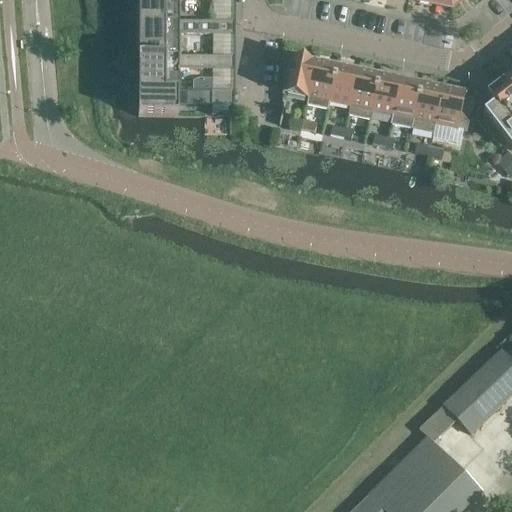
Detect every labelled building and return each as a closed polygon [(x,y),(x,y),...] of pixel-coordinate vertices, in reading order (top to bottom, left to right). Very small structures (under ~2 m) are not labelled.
[(179,24),(179,23),(180,1),(235,2),(235,0),(139,0),(139,14),(148,14),(148,23),(148,24),(179,24)] [(179,36),(235,37),(235,24),(179,23),(179,24),(148,24),(148,23),(139,23),(139,49),(148,49),(148,58),(148,59),(179,59),(179,36)] [(148,58),(139,58),(139,84),(148,84),(147,93),(179,94),(179,71),(212,71),(212,58),(179,59),(148,59),(148,58)] [(235,71),(235,59),(212,58),(212,71),(235,71)] [(283,94),(308,99),(316,64),(294,60),(293,64),(283,61),(283,94)] [(329,104),(337,69),(316,64),(308,99),(306,109),(327,113),(329,104)] [(358,73),(337,69),(329,104),(350,108),(358,73)] [(348,118),(370,122),(372,113),(371,113),(379,78),(358,73),(350,108),(348,118)] [(511,75),(487,95),(495,105),(484,114),(511,150),(511,75)] [(371,113),(372,113),(393,117),(401,78),(389,76),(388,79),(379,78),(371,113)] [(391,127),(412,131),(421,86),(413,85),(413,81),(401,78),(393,117),(391,127)] [(412,131),(434,136),(436,126),(435,126),(442,91),(421,86),(412,131)] [(465,96),(442,91),(435,126),(436,126),(467,133),(474,102),(464,100),(465,96)] [(147,93),(139,93),(139,117),(185,118),(185,105),(201,106),(201,94),(179,94),(147,93)] [(212,93),(212,94),(212,106),(235,106),(235,93),(212,93)] [(304,122),(290,119),(288,129),(301,132),(304,122)] [(301,132),(315,135),(317,125),(304,122),(301,132)] [(346,131),(332,128),(330,138),(344,141),(346,131)] [(344,141),(357,144),(359,134),(346,131),(344,141)] [(388,140),(374,137),(372,147),(386,149),(388,140)] [(386,149),(393,151),(395,141),(388,140),(386,149)] [(417,146),(415,156),(428,158),(430,149),(417,146)] [(428,158),(442,161),(444,152),(430,149),(428,158)] [(511,159),(508,155),(505,157),(496,166),(511,181),(511,180),(511,159)] [(511,364),(501,353),(444,409),(457,422),(471,437),(511,397),(511,364)] [(419,431),(427,439),(433,446),(457,422),(444,409),(419,431)] [(427,439),(370,497),(354,511),(465,511),(482,496),(433,446),(427,439)]
